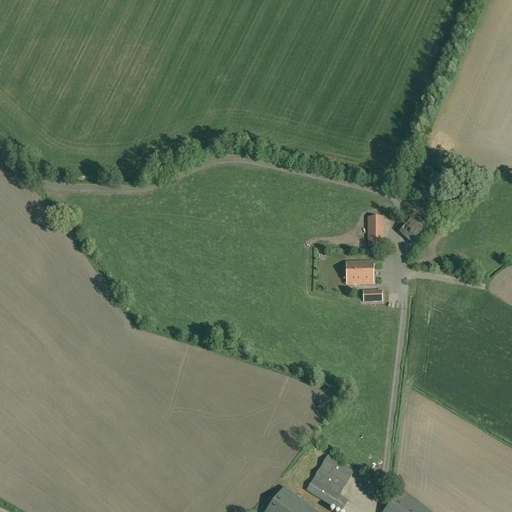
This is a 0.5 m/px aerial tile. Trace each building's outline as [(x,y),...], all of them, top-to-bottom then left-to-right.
[(383,246),(383,218),(369,218),(369,246),(383,246)] [(412,219),(405,227),(417,237),(424,229),(412,219)] [(346,263),(347,286),(373,285),(373,263),(346,263)] [(382,291),(370,292),(371,303),(382,303),(382,291)] [(314,480),(340,495),(355,472),(329,456),(314,480)] [(340,495),(314,480),(307,491),(340,511),(341,511),(349,501),(340,495)] [(266,511),(316,511),(284,488),(266,511)] [(429,511),(401,489),(384,511),(429,511)]
